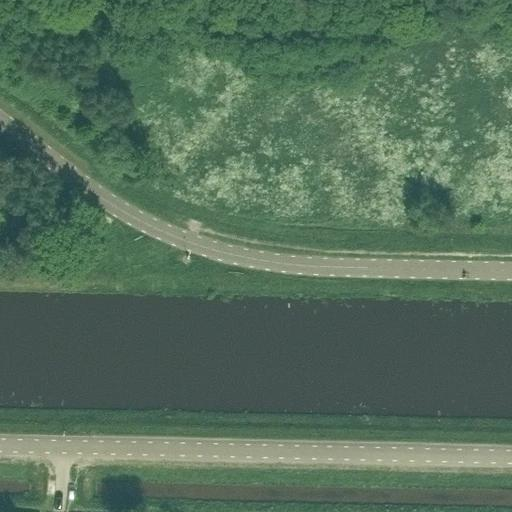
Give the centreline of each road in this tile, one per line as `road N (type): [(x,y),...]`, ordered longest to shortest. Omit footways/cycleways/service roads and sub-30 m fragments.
road 1 (tertiary): [(511,272),(294,267),(212,252),(129,217),(0,121)]
road 2 (tertiary): [(0,445),(511,457)]
